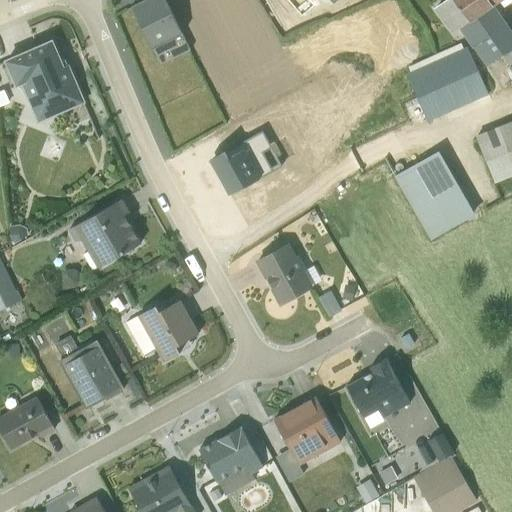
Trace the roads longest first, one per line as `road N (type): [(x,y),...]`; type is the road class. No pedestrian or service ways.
road 1 (residential): [(258,359),(145,145),(89,0)]
road 2 (residential): [(0,502),(258,359)]
